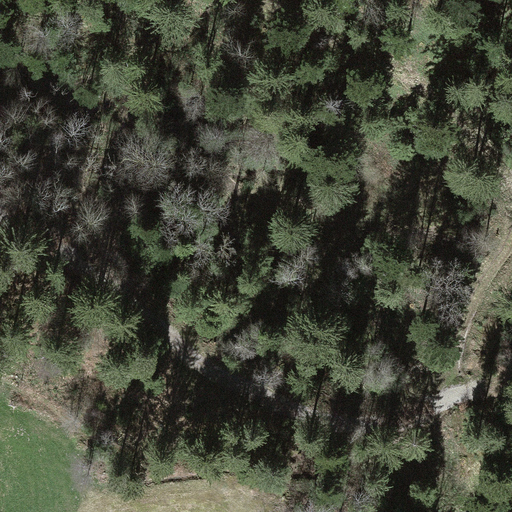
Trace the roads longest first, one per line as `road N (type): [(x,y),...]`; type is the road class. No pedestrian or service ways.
road 1 (track): [(511,293),(499,328),(431,402),(375,421),(316,418),(248,383),(82,263),(0,218)]
road 2 (track): [(241,0),(277,8),(447,106),(511,181)]
